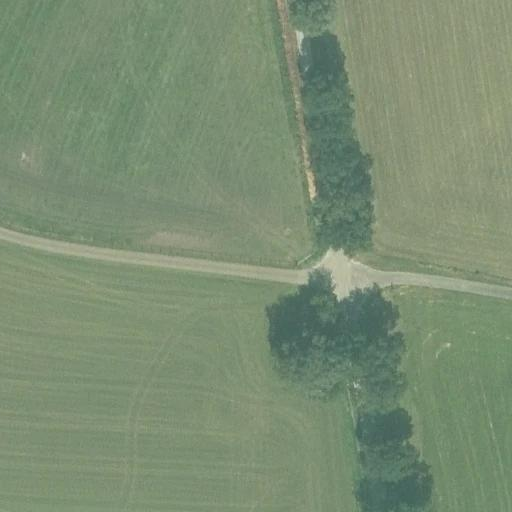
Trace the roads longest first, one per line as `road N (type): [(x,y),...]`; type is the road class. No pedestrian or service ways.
road 1 (unclassified): [(337,281),(0,237)]
road 2 (unclassified): [(337,281),(286,0)]
road 3 (unclassified): [(376,511),(337,281)]
